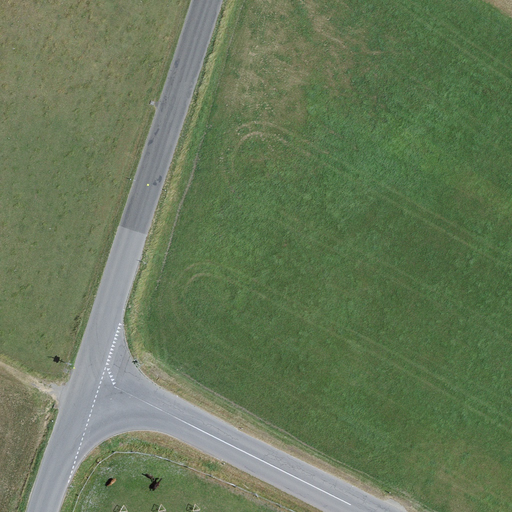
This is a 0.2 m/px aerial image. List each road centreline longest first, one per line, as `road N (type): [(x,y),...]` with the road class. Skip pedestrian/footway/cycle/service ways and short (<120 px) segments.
road 1 (tertiary): [(207,0),(85,377)]
road 2 (tertiary): [(366,511),(85,377)]
road 3 (tertiary): [(85,377),(42,511)]
